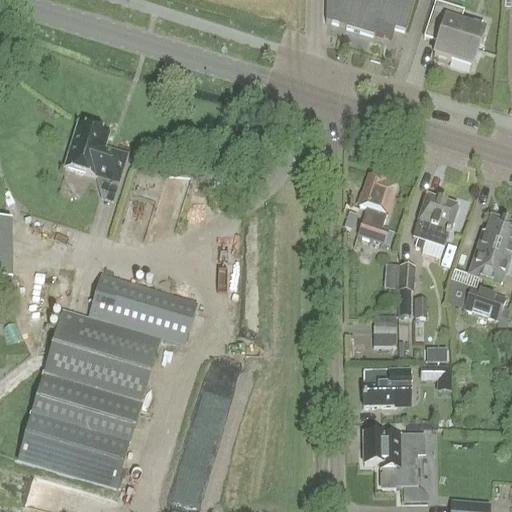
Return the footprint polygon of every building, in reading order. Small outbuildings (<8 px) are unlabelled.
[(325,0),(325,24),(374,38),(375,36),(392,41),(395,31),(405,34),(415,0),(325,0)] [(472,70),(483,34),(459,26),(463,15),(435,6),(424,40),(438,45),(434,58),(472,70)] [(104,151),(109,136),(78,126),(64,170),(95,180),(96,179),(119,187),(127,158),(104,151)] [(367,211),(358,239),(383,247),(388,234),(382,232),(396,189),(369,179),(359,209),(367,211)] [(416,229),(413,241),(442,250),(443,251),(445,246),(447,239),(448,239),(458,209),(426,199),(416,229)] [(0,280),(9,280),(7,220),(0,219),(0,280)] [(500,289),(511,253),(511,227),(490,220),(485,236),(482,235),(467,278),(473,280),(500,289)] [(398,271),(396,296),(413,297),(414,272),(398,271)] [(114,490),(160,342),(184,349),(197,307),(101,278),(87,320),(62,312),(16,460),(114,490)] [(450,284),(446,307),(464,313),(498,324),(503,310),(505,303),(470,290),(450,284)] [(400,298),(400,322),(411,322),(411,298),(400,298)] [(415,302),(415,321),(425,321),(425,302),(415,302)] [(498,324),(494,335),(495,336),(507,340),(507,311),(503,310),(498,324)] [(373,350),(396,350),(396,320),(374,319),(373,350)] [(446,353),(426,353),(426,367),(446,367),(446,353)] [(451,369),(437,370),(437,395),(451,395),(451,369)] [(365,388),(362,388),(363,411),(395,410),(410,410),(409,401),(409,374),(405,374),(388,375),(364,375),(365,388)] [(384,437),(363,438),(364,468),(382,468),(382,471),(380,471),(380,472),(381,472),(381,491),(417,490),(416,438),(384,439),(384,437)]
